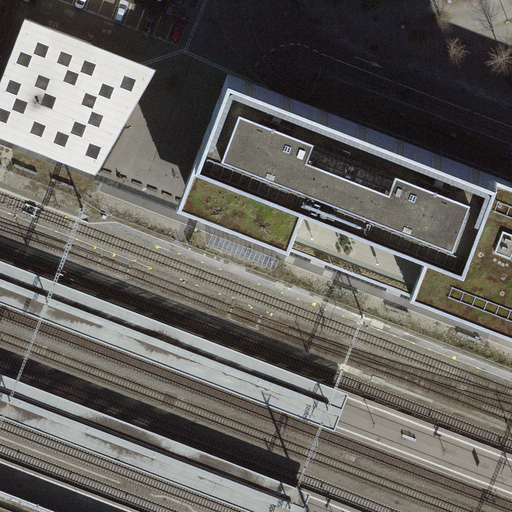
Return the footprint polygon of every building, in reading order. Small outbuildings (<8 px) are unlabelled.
[(25,18),(0,83),(0,136),(96,173),(157,68),(25,18)] [(511,180),(497,175),(229,72),(196,158),(178,204),(195,211),(289,246),(411,293),(511,331),(511,180)] [(349,392),(0,260),(0,301),(334,429),(349,392)] [(0,372),(0,414),(253,511),(302,511),(310,492),(0,372)] [(0,511),(62,511),(0,488),(0,511)]
